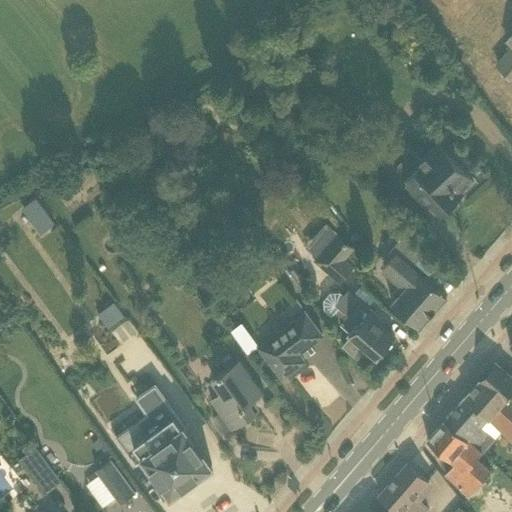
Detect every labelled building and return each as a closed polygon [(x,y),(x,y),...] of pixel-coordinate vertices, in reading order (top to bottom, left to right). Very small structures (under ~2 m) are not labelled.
[(511,34),(507,40),(511,44),(511,46),(498,63),(511,75),(511,34)] [(245,104),(237,93),(227,100),(235,111),(245,104)] [(174,128),(175,122),(171,117),(165,117),(160,120),(159,126),(164,131),(170,132),(174,128)] [(459,190),(473,177),(441,143),(416,167),(407,157),(394,169),(419,195),(424,190),(445,211),(463,194),(459,190)] [(94,168),(100,176),(110,169),(104,161),(94,168)] [(29,238),(55,226),(42,198),(16,210),(29,238)] [(315,259),(341,281),(355,265),(346,258),(356,247),(338,232),(315,259)] [(390,251),(393,253),(395,254),(385,266),(408,285),(392,303),(420,327),(447,295),(420,271),(420,272),(413,266),(425,250),(404,233),(390,251)] [(377,356),(395,335),(369,312),(372,308),(346,286),(342,291),(330,292),(324,298),(324,309),(353,334),(344,345),(357,356),(366,345),(377,356)] [(259,345),(271,360),(283,376),(304,360),(298,352),(323,334),(305,310),(259,345)] [(211,397),(233,428),(257,410),(250,400),(264,391),(240,357),(215,376),(224,388),(211,397)] [(511,437),(511,375),(495,361),(465,395),(492,419),(501,428),(511,437)] [(319,405),(336,394),(315,364),(299,375),(319,405)] [(134,425),(119,436),(123,442),(122,442),(137,462),(145,456),(162,480),(156,485),(165,497),(171,493),(175,491),(176,493),(186,485),(185,483),(187,482),(188,483),(189,482),(187,480),(194,475),(196,477),(197,477),(196,476),(198,474),(199,476),(210,468),(209,467),(212,464),(185,427),(187,425),(157,383),(153,386),(138,397),(142,403),(152,416),(145,421),(141,416),(140,417),(141,419),(139,421),(133,425),(134,425)] [(471,444),(481,452),(501,428),(492,419),(465,395),(444,420),(471,444)] [(444,420),(428,439),(452,459),(455,461),(446,472),(470,492),(490,469),(477,457),(481,452),(471,444),(444,420)] [(212,434),(203,440),(217,460),(226,453),(212,434)] [(61,481),(32,441),(23,447),(27,453),(20,458),(44,493),(61,481)] [(111,459),(97,469),(121,503),(135,492),(111,459)] [(379,494),(396,509),(394,511),(425,511),(428,509),(414,497),(429,479),(408,461),(379,494)] [(89,487),(101,501),(109,494),(97,480),(89,487)]
